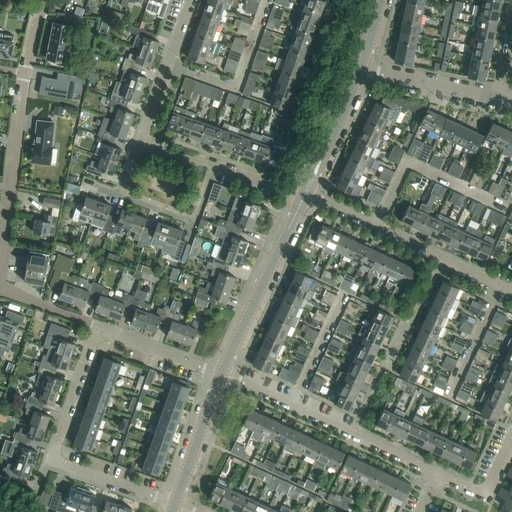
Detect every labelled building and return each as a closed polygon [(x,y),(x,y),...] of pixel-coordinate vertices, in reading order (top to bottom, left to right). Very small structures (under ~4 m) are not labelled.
[(148,0),(146,7),(158,11),(156,16),(163,19),(169,0),(148,0)] [(231,5),(232,1),(229,0),(207,0),(206,4),(223,10),(225,3),(231,5)] [(259,3),(249,0),(247,0),(246,6),(257,10),(259,3)] [(322,9),(325,2),(320,0),(301,0),(300,6),(304,7),(324,14),(325,10),(322,9)] [(499,10),(501,0),(499,0),(482,0),(482,7),(499,10)] [(422,15),(424,5),(407,1),(404,11),(422,15)] [(221,15),(223,10),(206,4),(202,15),(225,23),(227,17),(221,15)] [(257,10),(246,6),(244,11),(255,15),(257,10)] [(497,21),(499,10),(482,7),(475,6),(473,15),(474,16),(497,21)] [(283,11),(272,7),(268,19),(279,23),(280,22),(289,25),(290,21),(289,19),(282,16),(283,11)] [(324,14),(304,7),(300,18),(317,24),(319,17),(322,19),(324,14)] [(420,25),(422,15),(404,11),(402,21),(420,25)] [(71,26),(71,27),(80,29),(82,17),(73,15),(71,26)] [(225,23),(202,15),(199,25),(215,31),(218,25),(223,27),(225,23)] [(474,16),(472,26),(477,27),(495,30),(497,24),(500,24),(501,21),(497,21),(474,16)] [(313,34),(317,24),(300,18),(296,29),(313,34)] [(278,28),(279,23),(268,19),(266,27),(273,30),(274,27),(278,28)] [(250,31),(252,25),(241,21),(239,27),(250,31)] [(418,35),(420,25),(402,21),(400,31),(418,35)] [(71,27),(71,26),(53,22),(46,59),(64,62),(71,27)] [(212,42),(215,31),(199,25),(195,36),(212,42)] [(155,55),(159,42),(146,38),(148,32),(131,26),(128,32),(136,35),(132,47),(139,49),(155,55)] [(248,37),(250,31),(239,27),(237,33),(248,37)] [(310,45),(313,34),(296,29),(291,27),(289,32),(295,34),(293,40),(310,45)] [(493,40),(495,30),(477,27),(475,37),(493,40)] [(416,45),(418,35),(400,31),(398,41),(416,45)] [(0,55),(3,56),(3,55),(10,56),(14,36),(0,33),(0,55)] [(274,38),(263,34),(261,40),(272,44),(274,38)] [(208,53),(212,42),(195,36),(191,47),(208,53)] [(231,49),(242,53),(246,41),(235,37),(231,49)] [(491,50),(493,40),(475,37),(473,47),(491,50)] [(270,50),(272,44),(261,40),(259,46),(270,50)] [(306,56),(310,45),(293,40),(289,50),(306,56)] [(414,55),(416,45),(398,41),(396,51),(414,55)] [(214,55),(208,53),(191,47),(187,57),(204,63),(206,57),(212,59),(214,55)] [(491,50),(473,47),(471,57),(489,60),(491,50)] [(150,67),(155,55),(139,49),(137,56),(130,53),(128,59),(125,58),(123,64),(135,68),(137,62),(150,67)] [(240,58),(242,53),(231,49),(227,59),(238,63),(240,58)] [(302,67),(306,56),(289,50),(285,61),(302,67)] [(268,54),(257,51),(253,62),(264,66),(268,54)] [(412,65),(414,55),(396,51),(394,61),(412,65)] [(487,70),(489,60),(471,57),(469,67),(487,70)] [(237,68),(238,63),(227,59),(223,70),(234,74),(237,68)] [(302,67),(285,61),(278,59),(274,70),(281,72),(298,78),(302,67)] [(264,66),(253,62),(251,67),(262,71),(264,66)] [(133,74),(135,68),(123,64),(121,70),(123,70),(122,76),(120,82),(119,83),(142,90),(146,78),(133,74)] [(487,70),(469,67),(467,77),(485,80),(487,70)] [(97,74),(90,72),(88,81),(94,83),(97,74)] [(261,76),(250,72),(246,84),(257,88),(261,76)] [(294,89),(298,78),(281,72),(277,83),(294,89)] [(42,76),(38,94),(72,100),(72,99),(75,83),(83,84),(84,77),(70,74),(69,82),(44,77),(44,76),(42,76)] [(192,92),(196,81),(185,77),(181,88),(192,92)] [(119,83),(120,82),(117,81),(111,99),(111,100),(123,104),(125,98),(138,103),(142,90),(119,83)] [(203,96),(207,85),(196,81),(192,92),(203,96)] [(291,100),(294,89),(277,83),(274,94),(291,100)] [(255,92),(257,88),(246,84),(242,94),(250,97),(252,91),(255,92)] [(214,100),(218,89),(207,85),(203,96),(214,100)] [(219,102),(223,91),(218,89),(214,100),(219,102)] [(238,100),(239,96),(229,93),(225,104),(235,107),(238,100)] [(287,110),(291,100),(274,94),(270,104),(287,110)] [(121,109),(123,104),(111,100),(111,99),(107,97),(104,103),(109,105),(111,106),(109,112),(116,114),(114,121),(129,126),(134,114),(121,109)] [(383,98),(380,104),(375,102),(371,112),(387,119),(394,122),(403,106),(383,98)] [(258,112),(259,108),(261,104),(250,100),(248,108),(258,112)] [(178,132),(186,110),(176,106),(174,112),(173,112),(167,128),(178,132)] [(429,130),(437,114),(427,109),(420,126),(429,130)] [(189,136),(195,119),(197,114),(186,110),(178,132),(189,136)] [(383,129),(387,119),(371,112),(367,121),(383,129)] [(438,134),(446,118),(437,114),(429,130),(438,134)] [(415,129),(420,119),(416,117),(411,127),(415,129)] [(448,139),(455,123),(446,118),(438,134),(448,139)] [(200,140),(206,123),(195,119),(189,136),(200,140)] [(51,147),(54,123),(37,121),(34,145),(33,144),(32,151),(31,162),(50,164),(52,147),(51,147)] [(125,139),(129,126),(114,121),(111,127),(104,125),(103,130),(100,129),(98,136),(110,140),(112,134),(125,139)] [(379,138),(383,129),(367,121),(362,130),(379,138)] [(221,148),(227,131),(230,125),(224,122),(222,129),(216,127),(210,144),(216,146),(215,149),(220,150),(221,148)] [(210,144),(216,127),(206,123),(200,140),(210,144)] [(457,143),(465,127),(455,123),(448,139),(457,143)] [(495,144),(502,127),(493,123),(485,139),(495,144)] [(466,147),(474,131),(465,127),(457,143),(466,147)] [(503,148),(511,132),(502,127),(495,144),(503,148)] [(243,155),(248,138),(250,134),(239,130),(238,135),(232,151),(243,155)] [(384,140),(379,138),(362,130),(358,139),(374,147),(380,149),(384,140)] [(232,151),(238,135),(227,131),(221,148),(232,151)] [(475,152),(483,136),(474,131),(466,147),(475,152)] [(503,148),(501,153),(511,157),(511,154),(511,132),(503,148)] [(108,145),(110,140),(98,136),(96,141),(98,142),(96,147),(103,150),(101,157),(117,163),(121,150),(108,145)] [(253,159),(259,142),(248,138),(243,155),(253,159)] [(374,147),(358,139),(354,149),(370,156),(374,147)] [(264,163),(275,167),(283,144),(273,140),(271,146),(270,146),(264,163)] [(264,163),(270,146),(259,142),(253,159),(264,163)] [(417,159),(422,148),(412,143),(407,154),(417,159)] [(423,161),(427,151),(422,148),(417,159),(423,161)] [(375,159),(370,156),(354,149),(349,158),(366,166),(371,168),(375,159)] [(401,159),(403,154),(393,149),(390,154),(401,159)] [(398,165),(401,159),(390,154),(387,160),(398,165)] [(435,167),(439,157),(434,154),(429,165),(435,167)] [(112,174),(117,163),(101,157),(99,164),(91,161),(90,166),(87,166),(85,171),(97,176),(99,170),(112,174)] [(444,172),(449,161),(439,157),(435,167),(444,172)] [(361,175),(365,166),(349,158),(345,167),(361,175)] [(453,176),(458,165),(453,163),(448,173),(453,176)] [(464,168),(458,165),(453,176),(459,179),(464,168)] [(357,184),(361,175),(345,167),(341,177),(357,184)] [(395,172),(384,167),(381,173),(392,178),(395,172)] [(392,178),(381,173),(379,178),(389,183),(392,178)] [(475,186),(480,176),(474,173),(469,184),(475,186)] [(480,189),(485,178),(480,176),(475,186),(480,189)] [(352,194),(357,184),(341,177),(336,186),(352,194)] [(423,190),(428,180),(422,177),(417,187),(423,190)] [(493,195),(498,185),(493,182),(488,192),(493,195)] [(70,183),(66,199),(73,201),(75,195),(82,197),(84,187),(70,183)] [(436,196),(441,186),(436,183),(431,194),(436,196)] [(499,198),(504,187),(498,185),(493,195),(499,198)] [(383,196),(386,191),(375,186),(373,191),(383,196)] [(442,199),(447,188),(441,186),(436,196),(442,199)] [(256,218),(260,206),(247,201),(250,195),(238,191),(231,209),(256,218)] [(381,202),(383,196),(373,191),(370,197),(381,202)] [(455,205),(460,195),(454,192),(449,203),(455,205)] [(460,208),(465,197),(460,195),(455,205),(460,208)] [(91,224),(99,201),(86,197),(81,210),(75,208),(71,220),(77,222),(78,220),(91,224)] [(61,201),(56,200),(44,198),(43,206),(54,208),(59,209),(61,201)] [(111,205),(99,201),(91,224),(102,228),(102,230),(108,232),(112,220),(106,218),(111,205)] [(473,214),(478,203),(472,201),(468,211),(473,214)] [(479,216),(484,206),(478,203),(473,214),(479,216)] [(422,204),(419,210),(411,226),(420,230),(429,214),(432,208),(422,204)] [(411,226),(419,210),(409,205),(401,221),(411,226)] [(129,229),(135,214),(122,209),(118,222),(112,220),(108,232),(114,234),(114,232),(119,234),(122,227),(129,229)] [(252,230),(256,218),(231,209),(225,227),(237,232),(239,226),(252,230)] [(491,223),(496,212),(491,210),(486,220),(491,223)] [(501,227),(506,217),(496,212),(491,223),(501,227)] [(35,220),(33,233),(55,237),(58,217),(45,214),(44,221),(35,220)] [(147,218),(135,214),(129,229),(136,232),(133,239),(138,241),(137,246),(143,248),(144,245),(148,233),(142,231),(147,218)] [(429,235),(437,219),(429,214),(420,230),(429,235)] [(438,239),(446,223),(448,219),(439,214),(437,219),(429,235),(438,239)] [(165,242),(170,226),(158,222),(154,235),(148,233),(144,245),(150,247),(150,245),(156,247),(158,240),(165,242)] [(448,243),(456,227),(446,223),(438,239),(448,243)] [(235,237),(237,232),(225,227),(218,225),(214,236),(223,239),(220,246),(227,249),(243,254),(248,242),(235,237)] [(313,228),(308,239),(315,242),(324,246),(332,230),(322,225),(320,231),(313,228)] [(183,230),(170,226),(165,242),(172,245),(169,251),(175,253),(173,259),(179,261),(184,246),(178,244),(183,230)] [(457,248),(465,232),(456,227),(448,243),(457,248)] [(483,240),(479,239),(483,231),(478,228),(474,236),(466,252),(475,257),(483,240)] [(333,251),(341,234),(332,230),(324,246),(322,250),(331,254),(333,251)] [(466,252),(474,236),(465,232),(457,248),(466,252)] [(343,255),(351,239),(341,234),(333,251),(343,255)] [(352,259),(360,243),(351,239),(343,255),(352,259)] [(485,261),(493,245),(483,240),(475,257),(485,261)] [(360,243),(352,259),(361,264),(369,247),(370,244),(366,242),(364,245),(360,243)] [(239,266),(243,254),(227,249),(220,246),(216,258),(214,257),(212,263),(224,267),(226,262),(239,266)] [(370,268),(378,252),(369,247),(361,264),(370,268)] [(46,269),(49,253),(29,249),(27,265),(46,269)] [(380,272),(387,256),(378,252),(370,268),(380,272)] [(59,298),(72,303),(80,278),(73,275),(72,277),(67,276),(73,259),(58,254),(53,269),(55,270),(50,285),(62,289),(59,298)] [(389,277),(396,260),(387,256),(380,272),(389,277)] [(398,281),(406,265),(396,260),(389,277),(387,281),(396,286),(398,281)] [(222,273),(224,267),(212,263),(208,261),(206,268),(212,270),(210,275),(217,277),(215,284),(231,290),(235,278),(222,273)] [(311,275),(313,271),(311,270),(314,264),(306,261),(303,269),(305,270),(305,272),(311,275)] [(46,269),(27,265),(24,281),(43,285),(46,269)] [(408,286),(416,269),(406,265),(398,281),(408,286)] [(332,278),(334,274),(325,270),(321,279),(330,284),(332,278)] [(308,289),(312,279),(296,272),(292,281),(308,289)] [(345,274),(338,288),(341,289),(348,292),(349,289),(351,285),(345,282),(348,276),(345,274)] [(144,280),(157,284),(159,279),(146,275),(144,280)] [(94,296),(98,284),(92,282),(91,284),(87,283),(87,280),(80,278),(72,303),(83,307),(88,294),(94,296)] [(336,287),(339,281),(332,278),(330,284),(336,287)] [(303,298),(308,289),(292,281),(287,290),(303,298)] [(454,299),(459,289),(443,282),(438,291),(454,299)] [(106,297),(108,290),(103,288),(104,286),(98,284),(94,296),(99,298),(95,311),(108,315),(113,300),(106,297)] [(226,302),(231,290),(215,284),(212,291),(200,287),(196,298),(211,303),(213,297),(226,302)] [(152,305),(144,302),(148,293),(137,289),(135,296),(134,296),(130,309),(135,311),(131,324),(143,328),(149,312),(152,305)] [(299,307),(303,298),(287,290),(283,299),(299,307)] [(336,296),(326,291),(323,296),(334,301),(336,296)] [(450,308),(454,299),(438,291),(434,301),(450,308)] [(130,309),(134,296),(123,292),(122,296),(115,294),(113,300),(108,315),(119,320),(124,307),(130,309)] [(331,307),(334,301),(323,296),(321,302),(331,307)] [(480,311),(485,301),(478,298),(476,302),(473,301),(470,306),(480,311)] [(295,317),(299,307),(283,299),(279,309),(295,317)] [(173,300),(170,309),(166,321),(171,323),(167,336),(179,341),(184,325),(178,322),(180,315),(175,314),(179,302),(173,300)] [(446,317),(450,308),(434,301),(430,310),(446,317)] [(360,307),(349,302),(347,307),(357,312),(360,307)] [(480,311),(470,306),(468,312),(478,316),(480,311)] [(166,321),(170,309),(164,307),(163,309),(158,308),(155,315),(149,312),(143,328),(155,332),(160,319),(166,321)] [(357,312),(347,307),(344,313),(355,318),(357,312)] [(290,326),(295,317),(279,309),(274,318),(290,326)] [(325,320),(328,314),(317,309),(315,315),(325,320)] [(393,317),(377,310),(372,319),(389,327),(393,317)] [(441,327),(446,317),(430,310),(425,319),(441,327)] [(22,325),(24,317),(8,311),(5,318),(0,315),(0,355),(2,356),(5,349),(9,351),(19,324),(22,325)] [(504,322),(506,316),(496,311),(493,317),(504,322)] [(322,325),(325,320),(315,315),(312,320),(322,325)] [(501,327),(504,322),(493,317),(491,323),(501,327)] [(286,335),(290,326),(274,318),(270,327),(286,335)] [(389,327),(372,319),(368,328),(384,336),(389,327)] [(441,327),(425,319),(421,328),(437,336),(441,327)] [(472,329),(474,324),(464,319),(461,325),(472,329)] [(191,345),(196,332),(202,334),(206,322),(199,320),(199,322),(194,320),(191,327),(184,325),(179,341),(191,345)] [(348,330),(351,325),(341,320),(338,325),(348,330)] [(50,342),(48,349),(71,357),(75,345),(62,340),(66,328),(51,323),(45,341),(50,342)] [(346,336),(348,330),(338,325),(335,331),(346,336)] [(469,335),(472,329),(461,325),(459,330),(469,335)] [(282,344),(286,335),(270,327),(265,337),(282,344)] [(316,338),(319,332),(309,327),(306,333),(316,338)] [(384,336),(368,328),(364,337),(380,345),(384,336)] [(437,336),(421,328),(416,338),(433,345),(437,336)] [(495,340),(498,335),(487,330),(485,336),(495,340)] [(314,343),(316,338),(306,333),(303,338),(314,343)] [(492,346),(495,340),(485,336),(482,341),(492,346)] [(277,354),(282,344),(265,337),(261,346),(277,354)] [(376,354),(380,345),(364,337),(359,347),(376,354)] [(340,349),(342,343),(332,338),(329,344),(340,349)] [(428,354),(433,345),(416,338),(412,347),(428,354)] [(463,348),(466,343),(455,338),(453,343),(463,348)] [(460,354),(463,348),(453,343),(450,349),(460,354)] [(340,349),(329,344),(327,349),(337,354),(340,349)] [(273,363),(277,354),(261,346),(257,355),(273,363)] [(310,351),(300,346),(297,351),(308,356),(310,351)] [(376,354),(359,347),(355,356),(371,364),(376,354)] [(424,364),(428,354),(412,347),(408,356),(424,364)] [(486,359),(489,353),(479,348),(476,354),(486,359)] [(66,369),(71,357),(48,349),(45,356),(43,355),(39,366),(51,370),(53,364),(66,369)] [(308,356),(297,351),(294,357),(305,362),(308,356)] [(486,359),(476,354),(473,360),(484,364),(486,359)] [(268,372),(273,363),(257,355),(252,364),(268,372)] [(371,364),(355,356),(351,365),(367,373),(371,364)] [(420,373),(424,364),(408,356),(404,365),(420,373)] [(457,361),(447,356),(444,362),(454,367),(457,361)] [(331,367),(333,362),(323,357),(320,362),(331,367)] [(511,359),(507,357),(502,366),(511,371),(511,359)] [(104,358),(100,369),(117,375),(121,364),(104,358)] [(294,365),(291,364),(288,370),(299,375),(303,365),(296,362),(294,365)] [(331,367),(320,362),(318,368),(328,373),(331,367)] [(454,367),(444,362),(441,367),(452,372),(454,367)] [(480,372),(478,371),(480,366),(472,363),(470,367),(467,372),(478,377),(480,372)] [(511,371),(502,366),(497,364),(492,373),(511,382),(511,371)] [(367,373),(351,365),(346,374),(362,382),(367,373)] [(420,373),(404,365),(399,375),(415,382),(420,373)] [(51,370),(39,366),(37,372),(40,372),(35,385),(42,387),(58,393),(62,380),(49,376),(51,370)] [(113,385),(117,375),(100,369),(96,379),(113,385)] [(151,386),(156,371),(150,369),(145,384),(151,386)] [(299,375),(288,370),(286,375),(296,380),(299,375)] [(340,371),(336,381),(342,384),(358,391),(362,382),(346,374),(340,371)] [(478,377),(467,372),(465,378),(475,383),(478,377)] [(511,382),(492,373),(488,382),(510,393),(511,387),(511,382)] [(322,386),(325,380),(314,375),(312,381),(322,386)] [(446,385),(448,380),(438,375),(436,380),(446,385)] [(109,396),(113,385),(96,379),(92,390),(109,396)] [(186,399),(189,388),(191,383),(179,379),(178,384),(173,382),(169,393),(186,399)] [(446,385),(436,380),(433,386),(443,391),(446,385)] [(320,391),(322,386),(312,381),(309,386),(320,391)] [(461,385),(459,391),(469,396),(472,390),(473,387),(463,382),(461,385)] [(488,382),(484,392),(505,402),(510,393),(488,382)] [(358,391),(342,384),(337,393),(354,401),(358,391)] [(54,405),(58,393),(42,387),(41,390),(36,392),(33,391),(31,397),(29,396),(27,402),(39,406),(41,400),(54,405)] [(106,407),(109,396),(92,390),(89,401),(106,407)] [(349,410),(354,401),(337,393),(332,391),(328,400),(333,403),(349,410)] [(469,396),(459,391),(456,397),(466,401),(469,396)] [(501,411),(505,402),(484,392),(480,401),(485,404),(501,411)] [(182,410),(186,399),(169,393),(165,404),(182,410)] [(102,417),(106,407),(89,401),(85,412),(102,417)] [(37,412),(39,406),(27,402),(25,407),(27,408),(25,413),(32,416),(30,423),(45,428),(50,416),(37,412)] [(178,420),(182,410),(165,404),(161,414),(178,420)] [(496,421),(501,411),(485,404),(480,413),(496,421)] [(396,408),(393,413),(385,429),(395,434),(402,417),(405,412),(396,408)] [(254,430),(261,414),(250,409),(243,425),(254,430)] [(385,429),(393,413),(384,409),(376,425),(385,429)] [(98,429),(102,417),(85,412),(81,422),(98,429)] [(3,414),(0,422),(0,423),(11,427),(14,418),(3,414)] [(174,431),(178,420),(161,414),(157,425),(174,431)] [(264,435),(271,419),(261,414),(254,430),(264,435)] [(404,438),(412,422),(402,417),(395,434),(404,438)] [(274,440),(282,424),(271,419),(264,435),(274,440)] [(94,439),(98,429),(81,422),(77,433),(94,439)] [(413,442),(421,426),(412,422),(404,438),(413,442)] [(41,441),(45,428),(30,423),(27,430),(20,427),(18,432),(16,432),(14,438),(26,443),(28,436),(41,441)] [(285,445),(292,428),(282,424),(274,440),(285,445)] [(174,431),(157,425),(154,436),(171,442),(174,431)] [(423,447),(430,430),(421,426),(413,442),(423,447)] [(295,449),(303,433),(292,428),(285,445),(283,449),(293,454),(295,449)] [(432,451),(440,435),(430,430),(423,447),(432,451)] [(90,451),(94,439),(77,433),(73,445),(90,451)] [(305,454),(313,438),(303,433),(295,449),(305,454)] [(441,455),(449,439),(440,435),(432,451),(441,455)] [(171,442),(154,436),(150,447),(167,453),(171,442)] [(24,447),(26,443),(14,438),(12,443),(14,444),(12,449),(20,452),(17,459),(33,465),(37,452),(24,447)] [(316,459),(323,443),(313,438),(305,454),(316,459)] [(451,460),(458,443),(449,439),(441,455),(451,460)] [(326,464),(334,448),(323,443),(316,459),(326,464)] [(460,464),(467,447),(458,443),(451,460),(460,464)] [(163,463),(167,453),(150,447),(146,457),(163,463)] [(469,468),(477,452),(467,447),(460,464),(469,468)] [(337,469),(344,453),(334,448),(326,464),(337,469)] [(351,476),(358,460),(348,455),(341,471),(351,476)] [(159,474),(163,463),(146,457),(142,469),(159,474)] [(28,477),(33,465),(17,459),(15,465),(8,463),(6,468),(0,466),(0,472),(13,478),(15,472),(28,477)] [(263,463),(253,459),(251,462),(262,467),(263,463)] [(361,481),(369,464),(358,460),(351,476),(361,481)] [(371,485),(379,469),(369,464),(361,481),(371,485)] [(382,490),(389,474),(379,469),(371,485),(382,490)] [(392,495),(400,479),(389,474),(382,490),(392,495)] [(216,482),(209,498),(219,503),(227,487),(229,482),(218,477),(216,482)] [(403,500),(411,484),(400,479),(392,495),(403,500)] [(511,497),(511,485),(509,491),(501,487),(499,492),(511,497)] [(62,511),(76,511),(84,489),(78,487),(76,487),(75,489),(71,487),(66,500),(60,498),(56,510),(62,511)] [(230,508),(237,492),(227,487),(219,503),(230,508)] [(90,491),(84,489),(76,511),(96,511),(97,511),(91,509),(95,496),(91,494),(91,493),(90,491)] [(238,511),(240,511),(248,497),(237,492),(230,508),(238,511)] [(511,510),(511,497),(499,492),(497,496),(505,500),(502,506),(511,510)] [(252,511),(258,501),(248,497),(240,511),(252,511)] [(339,502),(329,497),(327,501),(338,506),(339,502)] [(116,511),(119,504),(107,500),(102,511),(100,511),(97,511),(96,511),(116,511)] [(265,511),(268,506),(258,501),(252,511),(265,511)]
